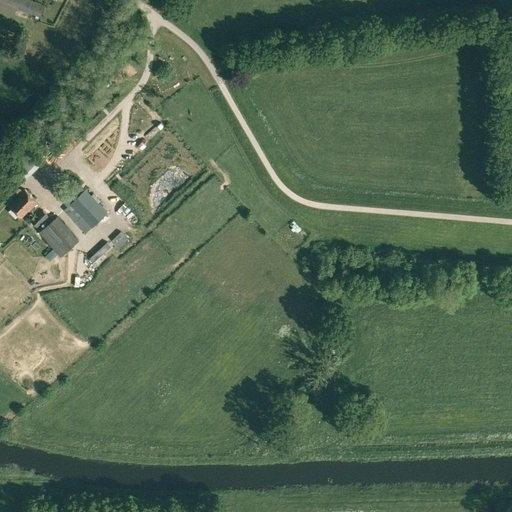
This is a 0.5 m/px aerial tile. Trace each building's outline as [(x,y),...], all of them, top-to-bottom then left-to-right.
[(0,0),(0,9),(15,15),(18,8),(41,18),(46,5),(32,0),(0,0)] [(14,169),(22,177),(39,161),(31,152),(14,169)] [(13,172),(10,175),(19,183),(22,180),(13,172)] [(70,204),(71,205),(92,227),(108,212),(86,188),(76,198),(70,204)] [(30,210),(38,202),(25,189),(20,195),(20,196),(11,205),(22,217),(29,210),(30,210)] [(67,206),(70,204),(76,198),(71,192),(62,201),(67,206)] [(31,221),(38,228),(49,216),(42,209),(31,221)] [(40,231),(61,255),(79,240),(58,215),(40,231)] [(132,220),(122,229),(129,235),(138,227),(132,220)] [(107,241),(89,258),(93,262),(111,245),(107,241)]
